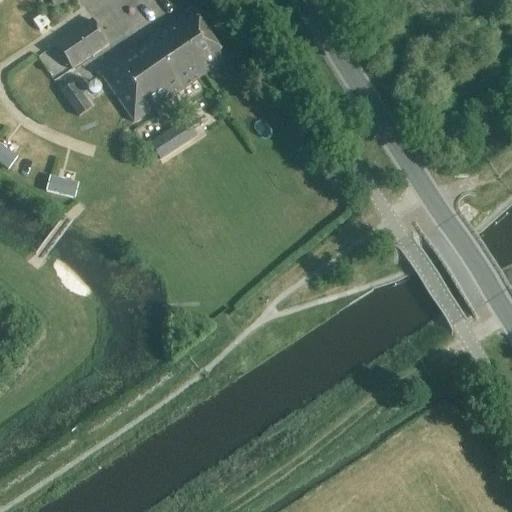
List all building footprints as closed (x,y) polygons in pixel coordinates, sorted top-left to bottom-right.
[(133,122),(223,61),(189,10),(147,39),(152,47),(139,55),(133,47),(99,71),(133,122)] [(71,71),(107,46),(90,22),(54,47),(71,71)] [(95,109),(107,102),(94,81),(82,88),(95,109)] [(185,121),(151,144),(160,157),(194,134),(185,121)] [(0,166),(7,172),(17,159),(0,146),(0,166)] [(45,194),(74,200),(78,185),(49,178),(45,194)]
